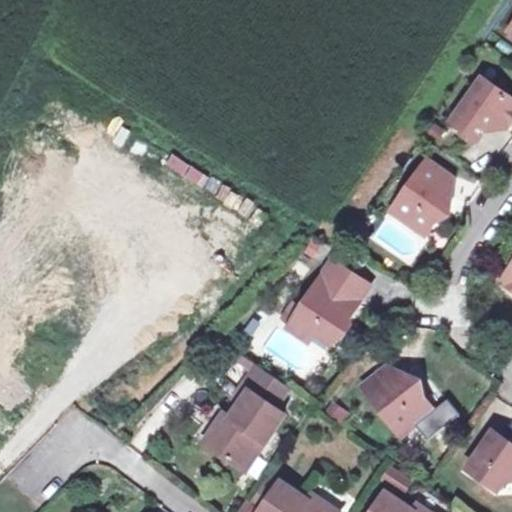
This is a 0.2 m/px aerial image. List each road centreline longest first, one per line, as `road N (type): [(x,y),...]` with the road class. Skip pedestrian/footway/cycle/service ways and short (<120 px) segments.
road 1 (residential): [(511,195),(466,261),(460,286),(464,316),(480,341),(511,363)]
road 2 (residential): [(189,511),(67,421),(35,456)]
